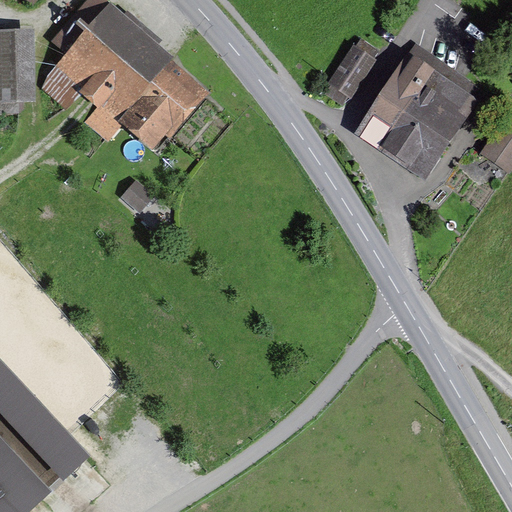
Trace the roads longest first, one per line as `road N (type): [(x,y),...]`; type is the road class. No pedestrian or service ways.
road 1 (secondary): [(404,298),(285,113),(190,0)]
road 2 (unclassified): [(404,298),(311,405),(162,511)]
road 3 (secondary): [(511,486),(404,298)]
